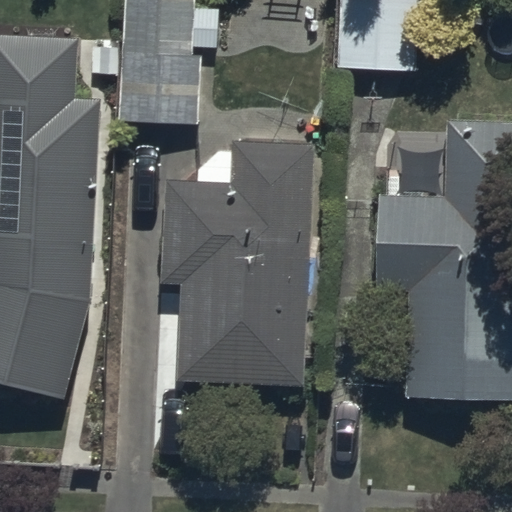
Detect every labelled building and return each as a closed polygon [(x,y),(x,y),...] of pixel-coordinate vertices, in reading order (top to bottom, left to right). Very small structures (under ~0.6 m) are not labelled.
[(208,0),(131,0),(126,134),(203,137),(208,0)] [(344,0),(341,75),(423,78),(426,0),(344,0)] [(107,107),(85,107),(87,47),(0,43),(0,390),(80,407),(99,313),(107,107)] [(414,408),(445,409),(511,411),(511,130),(455,129),(453,204),(422,203),(390,202),(387,295),(418,296),(414,408)] [(234,151),(233,190),(172,188),(168,291),(190,292),(186,392),(225,393),(247,394),(315,396),(324,154),(234,151)]
